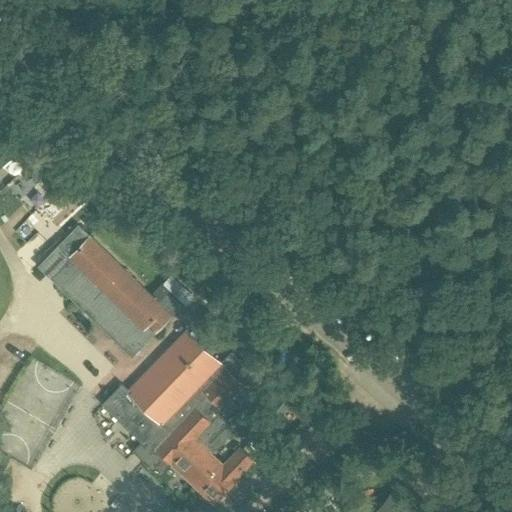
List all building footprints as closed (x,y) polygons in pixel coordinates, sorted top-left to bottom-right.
[(0,131),(8,125),(3,119),(12,111),(2,100),(0,101),(0,131)] [(0,171),(25,151),(14,138),(0,149),(0,171)] [(32,186),(65,157),(56,146),(23,175),(32,186)] [(43,199),(58,185),(52,178),(37,192),(43,199)] [(66,193),(96,222),(106,211),(77,182),(66,193)] [(54,221),(72,214),(65,198),(47,205),(54,221)] [(79,226),(41,265),(133,355),(183,304),(169,291),(158,303),(79,226)] [(123,385),(106,402),(146,441),(136,451),(161,475),(173,463),(214,503),(254,461),(241,448),(224,466),(196,439),(200,435),(215,450),(239,424),(240,425),(251,413),(245,407),(254,396),(269,410),(287,392),(261,367),(244,385),(188,331),(130,391),(123,385)] [(23,388),(40,356),(28,350),(11,381),(23,388)] [(260,403),(251,411),(259,419),(267,410),(260,403)] [(416,511),(393,493),(377,511),(416,511)]
